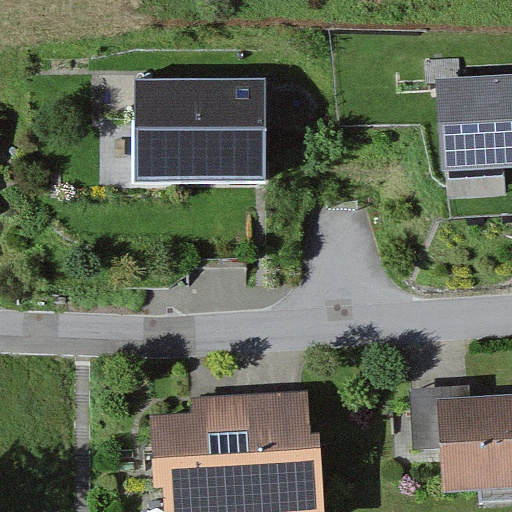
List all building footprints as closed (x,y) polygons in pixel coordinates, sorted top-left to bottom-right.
[(266,83),(135,82),(135,99),(100,99),(100,121),(135,121),(135,186),(183,187),(183,260),(251,260),(252,187),(266,187),(266,83)] [(511,84),(442,89),(450,221),(511,217),(511,84)] [(468,389),(440,391),(446,492),(479,490),(480,505),(511,503),(511,402),(469,405),(468,389)] [(415,458),(439,458),(439,392),(415,392),(415,458)] [(208,420),(157,423),(160,486),(171,485),(172,511),(319,511),(316,444),(306,444),(303,400),(245,404),(245,410),(208,412),(208,420)]
